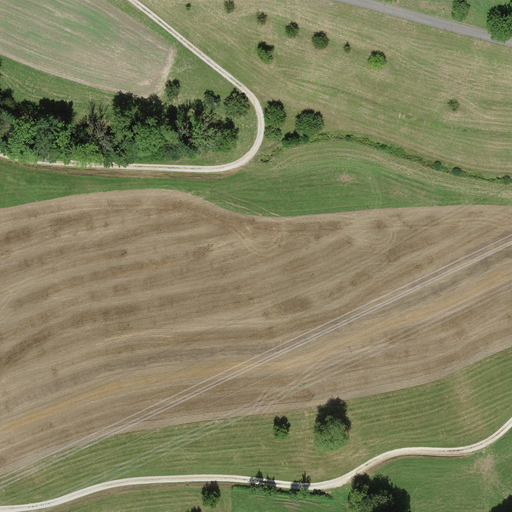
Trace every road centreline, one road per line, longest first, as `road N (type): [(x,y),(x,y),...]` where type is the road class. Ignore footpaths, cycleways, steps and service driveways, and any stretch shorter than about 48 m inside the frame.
road 1 (track): [(511,420),(468,449),(383,456),(322,487),(135,480),(0,510)]
road 2 (track): [(126,0),(247,95),(258,119),(248,156),(213,169),(61,166),(0,154)]
road 3 (track): [(511,169),(453,163),(279,103),(255,106)]
road 4 (unclassified): [(349,0),(511,42)]
